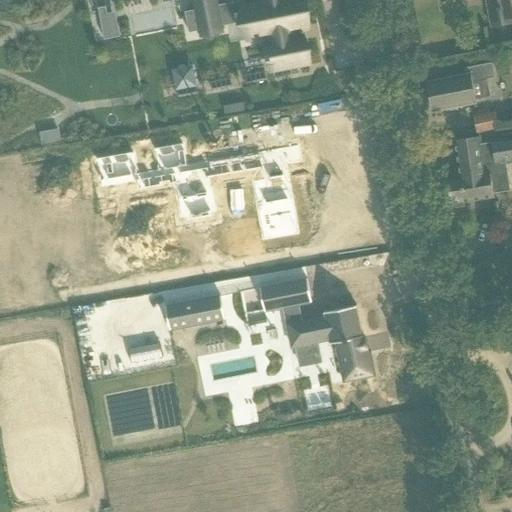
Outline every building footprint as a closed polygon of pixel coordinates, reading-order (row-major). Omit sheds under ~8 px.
[(244,0),(185,12),(189,33),(201,30),(202,35),(221,31),(220,26),(244,22),(248,40),(270,36),(272,43),(266,44),(268,55),(267,55),(268,60),(269,60),(271,71),(290,67),(291,75),(299,73),(298,66),(308,64),(303,37),(293,38),(291,27),(306,24),(301,0),(297,0),(286,2),(285,0),(263,0),(264,3),(245,6),(244,0)] [(465,0),(466,0),(468,0),(486,0),(488,12),(511,7),(509,0),(465,0)] [(106,7),(98,8),(101,23),(109,22),(106,7)] [(427,84),(432,111),(476,102),(472,82),(495,78),(492,63),(464,68),(465,76),(427,84)] [(495,112),(473,117),(476,133),(499,129),(495,112)] [(480,137),(455,141),(459,169),(454,170),(456,178),(443,180),(446,205),(451,204),(452,209),(464,207),(463,202),(494,198),(493,194),(511,191),(507,163),(511,162),(511,133),(503,135),(504,139),(492,141),(492,142),(481,144),(480,137)] [(133,152),(95,158),(100,188),(136,182),(137,190),(173,184),(179,218),(215,212),(209,178),(250,171),(262,241),(298,234),(286,166),(301,163),(298,146),(187,166),(183,143),(153,148),(157,171),(137,174),(133,152)] [(295,281),(260,288),(260,289),(265,311),(266,311),(284,308),(292,347),(330,340),(331,344),(336,343),(339,358),(344,382),(375,376),(370,352),(367,353),(364,336),(362,336),(356,306),(325,312),(325,316),(301,321),(298,305),(310,303),(312,302),(311,298),(308,283),(307,279),(305,279),(295,281)] [(221,296),(165,307),(170,330),(225,320),(221,296)] [(110,441),(118,511),(196,511),(187,432),(110,441)]
